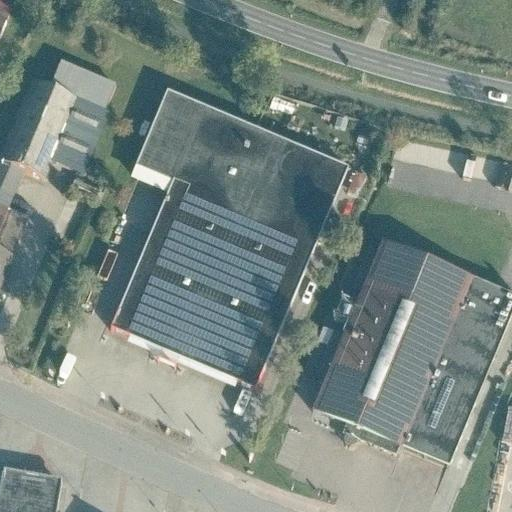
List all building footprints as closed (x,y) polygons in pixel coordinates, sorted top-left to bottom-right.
[(0,44),(8,25),(0,22),(0,44)] [(49,95),(33,89),(3,166),(44,182),(51,168),(84,181),(118,92),(62,68),(49,95)] [(257,395),(348,175),(169,100),(137,172),(174,190),(110,335),(257,395)] [(0,295),(32,225),(0,210),(0,295)] [(328,389),(314,423),(349,437),(346,444),(401,467),(404,460),(452,480),(511,335),(511,304),(489,295),(385,252),(383,255),(376,252),(358,296),(365,299),(348,340),(344,338),(342,341),(340,340),(321,386),(328,389)] [(0,511),(55,511),(61,485),(3,473),(0,487),(0,511)]
